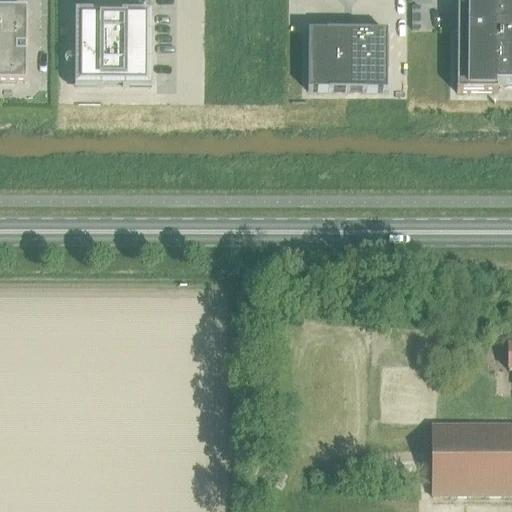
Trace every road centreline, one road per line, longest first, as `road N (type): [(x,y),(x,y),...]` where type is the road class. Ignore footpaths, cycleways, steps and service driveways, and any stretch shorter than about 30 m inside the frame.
road 1 (primary): [(0,239),(511,240)]
road 2 (primary): [(511,225),(0,225)]
